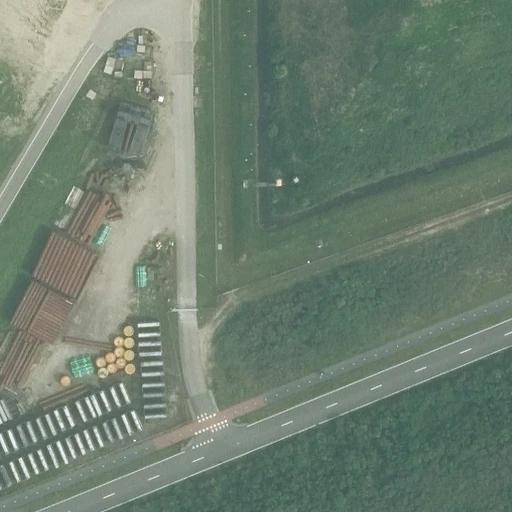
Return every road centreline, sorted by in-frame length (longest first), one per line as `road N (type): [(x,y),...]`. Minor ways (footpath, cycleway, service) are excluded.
road 1 (unclassified): [(222,449),(511,331)]
road 2 (unclassified): [(222,449),(71,511)]
